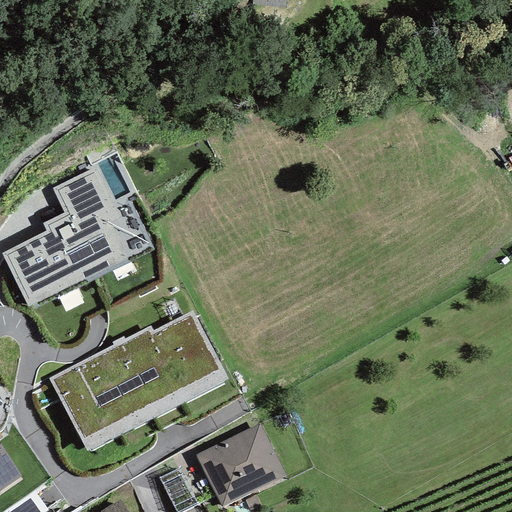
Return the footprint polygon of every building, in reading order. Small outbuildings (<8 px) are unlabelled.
[(86,172),(52,188),(64,213),(42,223),(46,231),(1,253),(27,308),(127,260),(109,222),(120,217),(94,164),(84,168),(86,172)] [(150,326),(48,379),(86,452),(228,380),(192,311),(153,331),(150,326)] [(260,424),(196,456),(221,507),(286,476),(260,424)] [(0,445),(0,491),(21,476),(0,445)] [(179,469),(159,479),(175,511),(180,511),(196,504),(179,469)] [(100,511),(126,511),(119,500),(100,511)]
